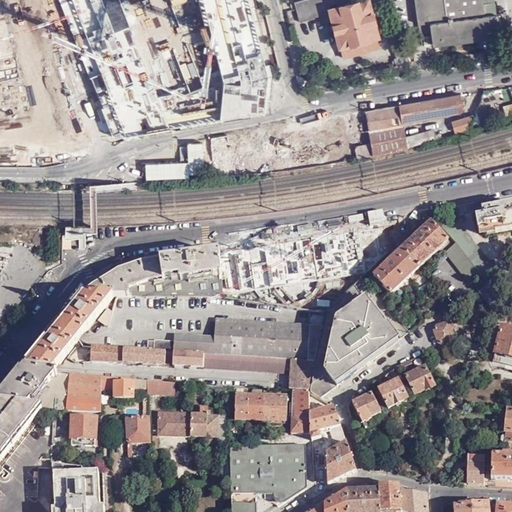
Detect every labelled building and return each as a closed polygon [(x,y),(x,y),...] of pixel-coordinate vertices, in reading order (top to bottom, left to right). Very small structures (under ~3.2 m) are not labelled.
[(204,29),(135,32),(137,76),(150,75),(151,94),(215,91),(216,89),(215,55),(239,68),(236,0),(208,0),(210,32),(204,29)] [(318,0),(305,0),(293,3),(295,10),(301,9),(300,5),(318,0)] [(331,3),(330,0),(318,0),(300,5),(301,9),(295,10),(298,24),(325,16),(323,8),(332,6),(331,3)] [(365,0),(346,0),(348,5),(328,11),(341,60),(378,50),(365,0)] [(415,0),(420,33),(432,31),(434,46),(489,38),(488,35),(506,32),(503,12),(491,14),(488,0),(415,0)] [(67,19),(0,22),(0,55),(69,52),(67,19)] [(392,58),(394,66),(409,61),(402,42),(391,45),(394,58),(392,58)] [(461,95),(364,112),(367,132),(370,145),(372,156),(392,151),(415,146),(414,141),(407,143),(402,119),(463,108),(461,95)] [(511,104),(503,107),(506,119),(511,117),(511,104)] [(455,133),(471,128),(476,115),(453,122),(455,133)] [(148,132),(147,116),(111,118),(112,134),(148,132)] [(372,156),(370,145),(353,148),(355,159),(372,156)] [(511,227),(511,204),(482,211),(486,233),(511,227)] [(511,227),(486,233),(482,211),(474,212),(479,237),(487,235),(511,230),(511,227)] [(438,220),(434,220),(455,244),(460,250),(481,275),(482,277),(483,276),(488,281),(497,273),(459,227),(458,216),(438,220)] [(415,218),(223,252),(226,285),(367,263),(415,218)] [(397,245),(419,269),(449,242),(431,223),(404,249),(398,244),(397,245)] [(445,254),(470,285),(481,275),(460,250),(455,244),(445,254)] [(511,244),(506,244),(503,259),(511,260),(511,244)] [(397,245),(395,247),(401,252),(374,278),(390,296),(419,269),(397,245)] [(95,289),(83,298),(89,297),(114,298),(116,298),(146,298),(223,298),(219,254),(149,264),(119,273),(95,289)] [(364,278),(327,314),(327,317),(311,393),(322,400),(343,384),(344,382),(409,333),(364,278)] [(511,299),(498,297),(488,284),(478,292),(486,304),(491,311),(511,315),(511,299)] [(83,298),(26,369),(53,373),(114,298),(89,297),(83,298)] [(108,309),(99,320),(108,327),(113,313),(108,309)] [(168,368),(292,375),(291,392),(293,392),(309,393),(310,393),(323,327),(323,326),(217,320),(216,338),(215,356),(173,353),(174,344),(148,342),(148,352),(124,351),(124,349),(92,347),(91,362),(168,367),(168,368)] [(449,324),(439,326),(437,327),(435,332),(438,343),(438,344),(443,347),(454,343),(449,324)] [(511,331),(500,329),(492,363),(511,368),(511,331)] [(173,353),(215,356),(216,338),(175,335),(174,344),(173,353)] [(396,368),(398,373),(400,375),(414,368),(411,361),(396,368)] [(396,368),(385,377),(388,381),(398,373),(396,368)] [(426,368),(407,378),(416,397),(426,391),(427,393),(436,388),(426,368)] [(26,369),(0,402),(0,403),(32,408),(59,374),(55,373),(53,373),(26,369)] [(32,408),(39,409),(60,380),(69,381),(70,375),(59,374),(32,408)] [(39,409),(43,409),(69,413),(99,414),(101,414),(101,391),(101,378),(70,375),(69,381),(60,380),(39,409)] [(147,382),(101,378),(101,391),(109,392),(109,389),(109,386),(112,385),(112,389),(114,389),(114,398),(133,399),(133,389),(147,389),(147,382)] [(399,381),(380,391),(389,410),(408,401),(399,381)] [(173,384),(147,382),(147,389),(147,395),(172,397),(173,384)] [(250,396),(250,390),(244,389),(244,396),(236,396),(236,421),(287,422),(287,397),(250,396)] [(311,416),(309,393),(293,392),(293,435),(312,435),(311,416)] [(373,396),(355,404),(364,424),(372,420),(372,419),(382,414),(373,396)] [(0,405),(41,412),(43,409),(39,409),(32,408),(0,403),(0,405)] [(222,416),(229,416),(228,403),(220,403),(220,411),(223,411),(222,416)] [(0,443),(14,445),(21,436),(41,412),(0,405),(0,443)] [(158,435),(219,438),(220,416),(212,416),(212,409),(204,408),(204,415),(198,415),(159,413),(158,435)] [(341,426),(335,409),(311,416),(312,435),(312,441),(322,440),(320,433),(341,426)] [(511,411),(506,412),(505,434),(506,434),(506,437),(503,437),(502,439),(501,441),(502,442),(503,443),(504,442),(508,442),(511,442),(511,411)] [(218,449),(231,450),(230,438),(229,416),(222,416),(220,416),(219,438),(218,449)] [(148,417),(144,417),(128,419),(128,442),(132,446),(149,443),(148,417)] [(98,419),(73,419),(73,440),(73,446),(95,447),(95,440),(97,440),(98,419)] [(347,442),(342,429),(330,433),(335,446),(347,442)] [(511,442),(508,442),(507,448),(511,448),(511,454),(506,454),(506,457),(493,457),(491,459),(491,480),(511,481),(511,442)] [(0,443),(0,462),(14,445),(0,443)] [(328,457),(328,486),(356,471),(347,444),(328,457)] [(232,448),(232,511),(256,511),(257,495),(274,493),(275,498),(277,500),(281,502),(286,503),(308,489),(307,446),(232,448)] [(222,474),(231,474),(231,458),(222,458),(222,474)] [(462,478),(461,485),(484,487),(484,458),(467,458),(467,478),(462,478)] [(104,511),(105,510),(101,510),(100,474),(55,476),(56,511),(53,511),(104,511)] [(402,511),(401,492),(401,487),(379,487),(380,492),(381,511),(402,511)] [(381,511),(380,492),(347,494),(348,511),(381,511)] [(402,511),(427,511),(426,495),(401,492),(402,511)] [(348,511),(347,494),(346,494),(325,507),(325,511),(348,511)]
